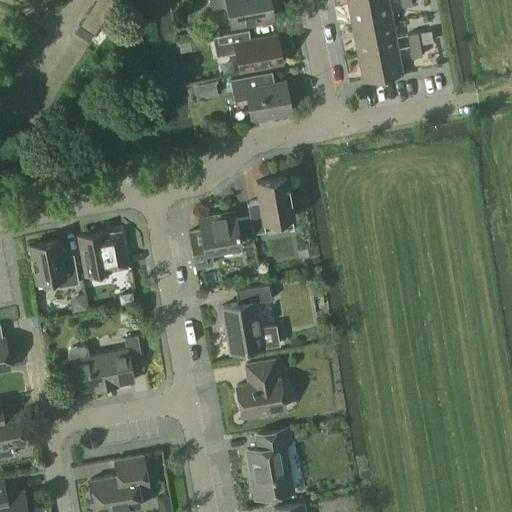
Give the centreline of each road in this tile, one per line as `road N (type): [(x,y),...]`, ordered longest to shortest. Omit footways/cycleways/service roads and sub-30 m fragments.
road 1 (unclassified): [(183,406),(152,193)]
road 2 (unclassified): [(152,193),(201,183),(254,142),(333,126)]
road 3 (unclassified): [(0,221),(152,193)]
road 4 (unclassified): [(48,430),(183,406)]
road 5 (unclassified): [(333,126),(306,0)]
